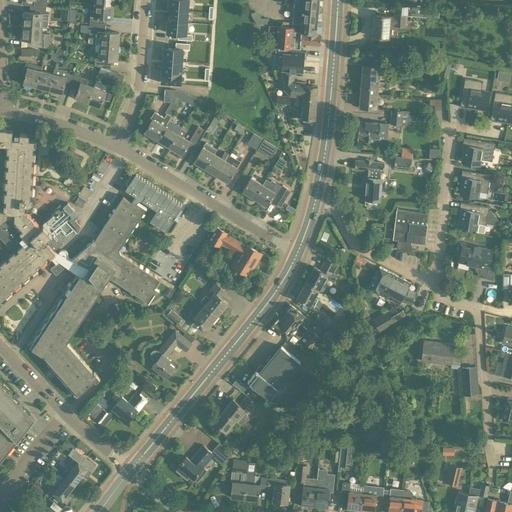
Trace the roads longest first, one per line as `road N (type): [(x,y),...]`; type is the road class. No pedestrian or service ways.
road 1 (secondary): [(296,255),(131,470)]
road 2 (residential): [(296,255),(117,147)]
road 3 (secondary): [(337,0),(316,196)]
road 4 (residential): [(430,284),(454,129),(484,134)]
road 5 (residential): [(131,470),(0,348)]
road 6 (residential): [(490,435),(475,308),(430,284)]
road 7 (residential): [(117,147),(137,94),(145,0)]
road 8 (residential): [(430,284),(353,242),(316,196)]
road 9 (residential): [(117,147),(1,110)]
